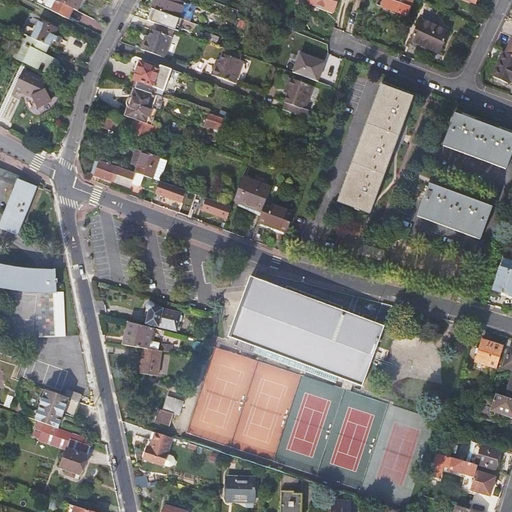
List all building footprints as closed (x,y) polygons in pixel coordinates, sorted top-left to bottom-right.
[(51,10),(67,18),(72,8),(56,0),(33,0),(33,1),(37,3),(51,10)] [(84,0),(58,0),(80,10),(84,0)] [(180,0),(151,0),(149,8),(178,19),(182,20),(188,22),(195,5),(185,1),(180,0)] [(306,0),(306,2),(333,12),(337,0),(306,0)] [(412,0),(382,0),(380,5),(407,15),(412,0)] [(157,24),(174,30),(178,32),(182,20),(178,19),(149,8),(144,20),(157,24)] [(421,19),(411,40),(441,54),(451,32),(421,19)] [(37,23),(30,20),(25,32),(32,35),(37,23)] [(32,38),(49,45),(52,39),(58,41),(60,38),(54,35),(56,28),(40,21),(32,38)] [(241,33),(244,24),(239,22),(235,31),(241,33)] [(150,30),(148,38),(146,42),(143,41),(140,49),(164,58),(174,30),(157,24),(155,32),(150,30)] [(49,45),(32,38),(28,36),(24,44),(21,42),(17,50),(21,52),(17,59),(38,69),(41,62),(45,54),(49,45)] [(224,48),(219,62),(217,68),(214,67),(211,75),(234,84),(242,62),(239,61),(241,55),(224,48)] [(293,72),(320,81),(327,59),(300,50),(293,72)] [(511,56),(504,53),(503,53),(493,78),(507,84),(509,77),(511,78),(511,56)] [(59,61),(45,54),(41,62),(46,64),(43,71),(52,76),(56,68),(61,66),(59,61)] [(133,89),(155,96),(160,97),(160,96),(162,97),(163,93),(171,70),(160,66),(158,70),(137,62),(134,71),(136,72),(133,80),(135,81),(133,89)] [(11,95),(20,100),(25,91),(32,95),(38,107),(52,100),(48,92),(43,89),(48,81),(23,69),(11,95)] [(285,104),(282,110),(305,118),(307,111),(304,110),(311,87),(288,78),(285,87),(289,88),(287,95),(284,103),(285,104)] [(384,87),(379,100),(375,98),(370,112),(374,113),(364,139),(360,137),(356,150),(360,152),(350,177),(346,175),(341,189),(345,190),(341,204),(369,214),(376,195),(391,154),(405,117),(412,97),(384,87)] [(124,117),(146,124),(155,96),(133,89),(124,117)] [(99,127),(119,133),(124,119),(104,113),(99,127)] [(226,120),(208,114),(204,126),(222,131),(226,120)] [(444,141),(450,144),(448,147),(467,154),(469,151),(474,153),(473,155),(475,156),(476,154),(481,155),(480,158),(499,166),(500,162),(507,165),(511,150),(511,134),(492,127),(479,122),(454,114),(444,141)] [(161,129),(132,120),(128,132),(157,141),(161,129)] [(142,175),(159,181),(167,160),(159,157),(142,152),(135,173),(142,175)] [(94,175),(113,182),(116,174),(132,180),(135,173),(115,166),(115,168),(98,162),(96,161),(91,174),(94,175)] [(19,179),(25,181),(26,179),(0,168),(0,178),(17,185),(19,179)] [(130,188),(131,183),(132,180),(116,174),(113,182),(130,188)] [(233,201),(261,211),(264,203),(270,188),(248,180),(248,179),(247,178),(247,176),(245,175),(244,177),(242,177),(233,201)] [(19,179),(17,185),(0,227),(18,234),(37,186),(25,181),(19,179)] [(188,192),(160,183),(155,196),(183,206),(188,192)] [(437,219),(448,223),(448,224),(449,225),(450,224),(461,228),(460,232),(467,234),(468,230),(481,235),(491,207),(474,201),(442,189),(428,184),(418,212),(430,216),(429,220),(435,222),(437,219)] [(232,207),(204,198),(199,212),(227,221),(232,207)] [(293,213),(264,203),(261,211),(258,222),(285,231),(292,213),(293,213)] [(511,219),(511,215),(506,214),(503,222),(510,225),(511,219)] [(399,225),(395,235),(405,239),(408,229),(399,225)] [(37,291),(56,292),(56,283),(57,283),(57,279),(56,279),(56,270),(31,269),(20,268),(3,265),(0,264),(0,287),(10,289),(37,291)] [(511,271),(499,268),(499,267),(496,277),(492,290),(511,296),(511,271)] [(354,383),(363,386),(385,326),(392,306),(383,303),(375,323),(342,310),(343,307),(287,286),(286,290),(254,278),(249,276),(238,305),(227,336),(238,341),(236,348),(252,354),(252,353),(335,383),(337,377),(346,380),(343,388),(351,391),(354,383)] [(56,292),(37,291),(39,337),(58,336),(57,310),(56,292)] [(153,306),(153,304),(152,303),(150,301),(147,301),(146,302),(144,304),(144,305),(144,307),(145,309),(147,310),(143,324),(149,326),(158,328),(176,332),(181,312),(162,308),(153,306)] [(219,316),(211,314),(209,322),(216,324),(219,316)] [(153,329),(126,323),(121,345),(142,348),(148,349),(153,329)] [(475,361),(489,366),(496,368),(503,346),(481,340),(475,361)] [(157,376),(161,351),(148,349),(142,348),(138,373),(157,376)] [(511,369),(511,349),(508,348),(503,367),(511,369)] [(487,372),(489,366),(475,361),(473,368),(487,372)] [(75,417),(81,402),(64,396),(47,390),(36,419),(44,422),(48,424),(58,428),(63,413),(75,417)] [(75,393),(66,390),(64,396),(81,402),(83,396),(75,393)] [(511,399),(489,392),(485,390),(477,413),(495,419),(496,414),(511,419),(511,399)] [(166,397),(162,411),(158,409),(154,421),(169,426),(173,414),(179,416),(183,403),(166,397)] [(58,428),(48,424),(42,438),(67,447),(60,467),(67,470),(66,474),(74,477),(76,473),(80,474),(90,446),(86,444),(70,439),(72,433),(62,429),(58,428)] [(172,438),(155,432),(150,447),(147,446),(143,458),(163,465),(167,454),(172,438)] [(81,436),(72,433),(70,439),(86,444),(88,438),(81,436)] [(466,462),(475,465),(476,463),(496,469),(499,458),(497,457),(499,451),(471,442),(466,462)] [(445,456),(437,453),(433,466),(441,468),(445,456)] [(171,456),(167,454),(163,465),(166,466),(170,467),(173,465),(174,461),(173,458),(171,456)] [(466,462),(452,458),(449,469),(473,476),(470,489),(489,495),(496,471),(475,465),(466,462)] [(441,468),(433,466),(430,476),(439,478),(441,468)] [(293,492),(297,479),(281,473),(279,511),(301,511),(302,492),(293,492)] [(145,475),(134,478),(135,484),(136,489),(148,486),(145,475)] [(226,500),(254,501),(255,481),(226,480),(226,500)] [(53,509),(56,500),(46,497),(43,506),(53,509)]
